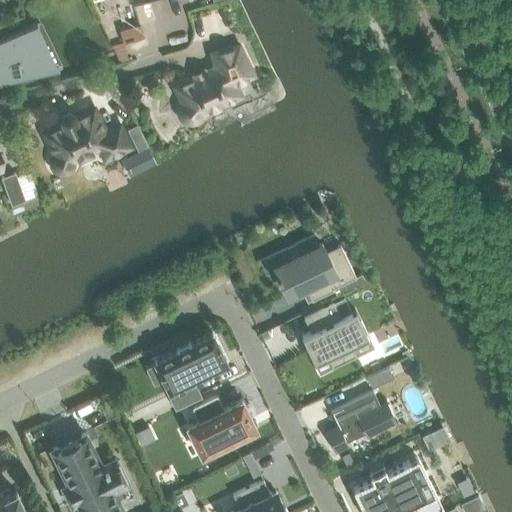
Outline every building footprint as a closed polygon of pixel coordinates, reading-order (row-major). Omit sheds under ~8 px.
[(0,79),(57,63),(36,19),(0,35),(0,79)] [(240,93),(235,82),(253,73),(238,44),(211,52),(215,65),(189,78),(186,77),(179,81),(178,84),(174,86),(181,100),(178,105),(178,110),(179,114),(182,118),(186,120),(191,121),(195,120),(199,117),(202,112),(240,93)] [(130,145),(119,124),(105,131),(94,107),(58,124),(53,124),(49,126),(46,130),(43,132),(53,151),(50,156),(50,161),(51,166),(54,169),(58,172),(62,172),(67,171),(71,168),(73,164),(74,159),(103,145),(108,156),(130,145)] [(149,162),(150,157),(148,153),(143,152),(138,155),(137,160),(140,164),(145,165),(149,162)] [(24,198),(15,171),(1,176),(11,203),(24,198)] [(276,264),(274,266),(274,267),(277,272),(275,273),(277,277),(279,276),(287,293),(304,285),(311,299),(333,288),(332,287),(355,275),(339,243),(325,250),(321,243),(317,245),(313,237),(299,244),(302,252),(287,259),(286,257),(275,262),(276,264)] [(310,329),(301,334),(314,361),(326,355),(332,365),(355,354),(350,343),(368,335),(354,308),(340,315),(333,301),(303,315),(310,329)] [(192,378),(227,361),(212,331),(153,359),(155,363),(146,367),(153,382),(162,377),(167,387),(165,387),(175,408),(200,396),(192,378)] [(387,365),(365,375),(371,386),(392,376),(387,365)] [(336,423),(323,429),(334,451),(348,445),(346,440),(364,431),(366,436),(396,421),(386,399),(378,402),(372,389),(330,410),(336,423)] [(188,423),(186,424),(187,426),(188,426),(200,452),(201,454),(203,453),(220,444),(221,444),(236,437),(235,437),(253,428),(254,428),(255,427),(255,426),(251,417),(250,417),(246,408),(245,408),(242,401),(242,400),(241,398),(239,399),(223,407),(216,394),(191,406),(198,419),(188,424),(188,423)] [(434,430),(423,435),(429,446),(440,441),(447,437),(442,426),(434,430)] [(124,482),(114,461),(99,468),(83,436),(55,450),(85,511),(120,511),(109,488),(124,482)] [(249,452),(242,455),(253,476),(260,473),(249,452)] [(354,486),(353,486),(353,488),(365,511),(392,511),(399,509),(400,511),(432,511),(433,511),(408,461),(409,461),(408,459),(406,460),(406,461),(386,470),(384,471),(373,477),(373,476),(372,477),(355,486),(354,486)] [(239,507),(228,511),(285,511),(283,506),(284,505),(282,502),(281,502),(275,490),(270,492),(263,478),(232,493),(239,507)] [(28,511),(27,510),(26,510),(16,490),(0,498),(0,511),(28,511)] [(477,492),(459,501),(465,511),(468,511),(483,504),(477,492)]
